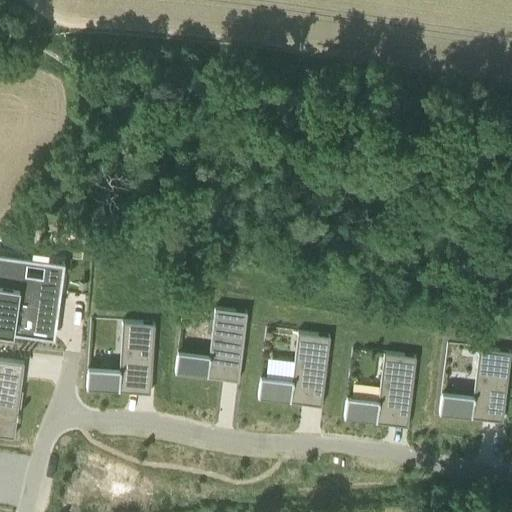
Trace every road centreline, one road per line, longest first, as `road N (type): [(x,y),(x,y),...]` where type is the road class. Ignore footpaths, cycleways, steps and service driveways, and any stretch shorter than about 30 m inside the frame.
road 1 (track): [(511,138),(79,70),(27,39)]
road 2 (residential): [(58,423),(145,422),(511,473)]
